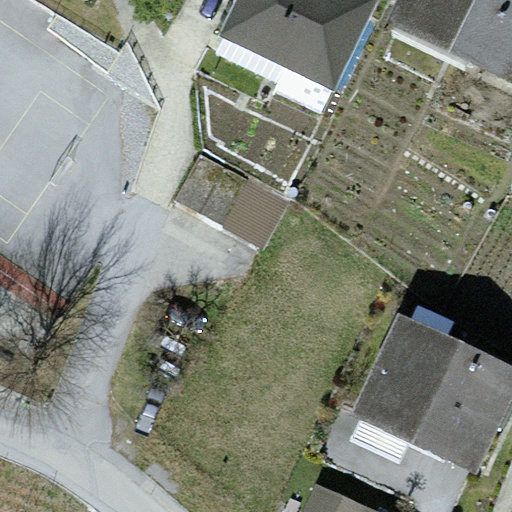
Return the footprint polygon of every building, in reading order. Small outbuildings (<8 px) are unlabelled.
[(400,6),(388,0),(261,0),(240,57),(356,106),(400,6)] [(511,0),(428,0),(411,46),(511,91),(511,0)] [(273,258),(297,210),(251,185),(226,235),(273,258)] [(507,384),(393,334),(352,427),(467,477),(507,384)] [(378,511),(315,483),(302,511),(378,511)]
